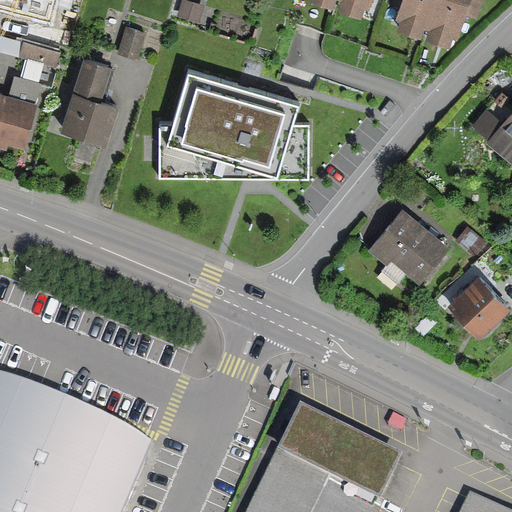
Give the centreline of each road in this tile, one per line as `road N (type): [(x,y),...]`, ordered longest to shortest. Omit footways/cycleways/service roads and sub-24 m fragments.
road 1 (residential): [(511,25),(431,104),(268,311)]
road 2 (residential): [(268,311),(0,207)]
road 3 (residential): [(511,431),(268,311)]
